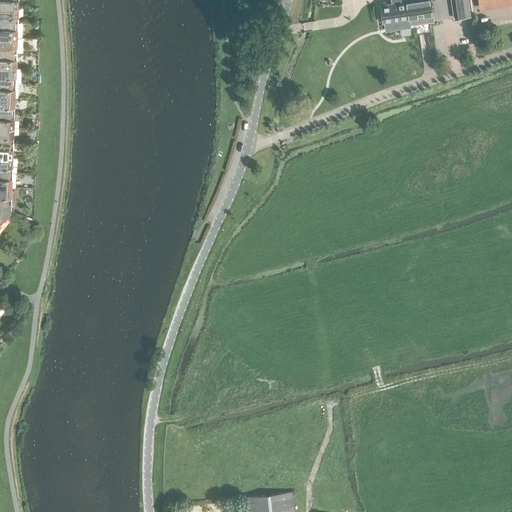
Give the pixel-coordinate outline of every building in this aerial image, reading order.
[(383,24),(385,24),(392,23),(393,24),(398,23),(399,22),(410,20),(410,23),(410,25),(434,22),(430,0),(422,0),(407,2),(399,3),(380,6),(383,24)] [(468,0),(450,0),(454,19),(471,16),(468,0)] [(511,0),(480,0),(482,9),(511,4),(511,0)] [(19,7),(0,6),(0,21),(18,22),(18,17),(19,17),(19,7)] [(392,23),(385,24),(386,30),(410,26),(410,25),(410,23),(410,20),(399,22),(398,23),(393,24),(392,23)] [(18,22),(0,21),(0,36),(18,37),(18,28),(17,28),(18,22)] [(0,51),(17,52),(17,47),(18,47),(18,37),(0,36),(0,51)] [(17,52),(0,51),(0,66),(17,67),(17,59),(17,58),(17,52)] [(17,67),(0,66),(0,81),(15,82),(15,77),(17,77),(17,67)] [(15,82),(0,81),(0,96),(16,97),(16,88),(15,88),(15,82)] [(0,111),(14,112),(14,107),(15,107),(16,97),(0,96),(0,111)] [(14,112),(0,111),(0,126),(15,127),(15,118),(14,118),(14,112)] [(0,141),(13,142),(13,137),(14,137),(15,127),(0,126),(0,141)] [(13,142),(0,141),(0,156),(13,157),(14,148),(13,148),(13,142)] [(0,171),(12,172),(12,167),(13,167),(13,157),(0,156),(0,171)] [(12,172),(0,171),(0,186),(12,187),(13,178),(12,178),(12,172)] [(12,197),(12,187),(0,186),(0,207),(12,212),(12,208),(11,208),(11,197),(12,197)] [(10,215),(12,212),(0,207),(0,225),(9,215),(10,215)] [(294,511),(292,491),(244,497),(245,511),(294,511)]
